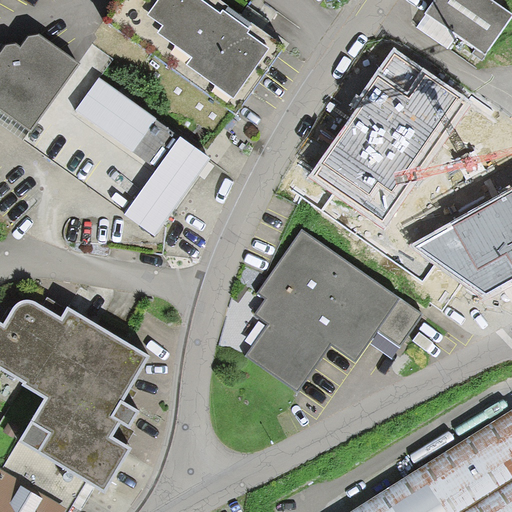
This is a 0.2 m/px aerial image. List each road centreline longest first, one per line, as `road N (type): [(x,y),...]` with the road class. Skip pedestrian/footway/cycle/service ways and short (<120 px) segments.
road 1 (residential): [(511,340),(175,507)]
road 2 (residential): [(202,292),(319,77),(372,0)]
road 3 (residential): [(175,507),(202,292)]
road 4 (residential): [(0,265),(18,256),(202,292)]
